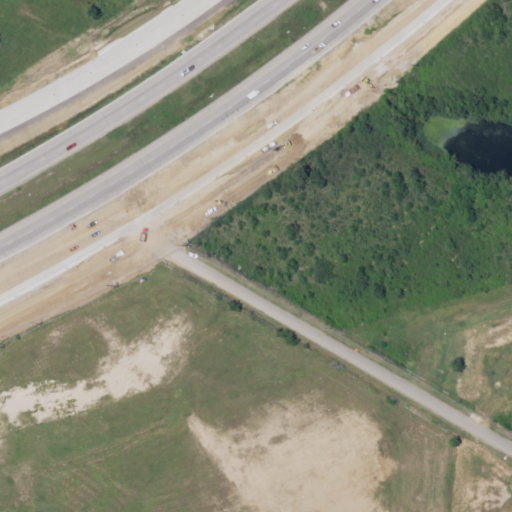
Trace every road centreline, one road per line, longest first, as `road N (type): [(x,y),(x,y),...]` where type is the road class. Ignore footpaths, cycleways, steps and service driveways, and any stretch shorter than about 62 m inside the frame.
road 1 (motorway): [(0,248),(295,65),(369,0)]
road 2 (residential): [(511,449),(152,237)]
road 3 (tertiary): [(152,237),(298,138),(462,0)]
road 4 (motorway): [(279,0),(0,181)]
road 5 (tertiary): [(209,0),(0,126)]
road 6 (tertiary): [(0,318),(152,237)]
